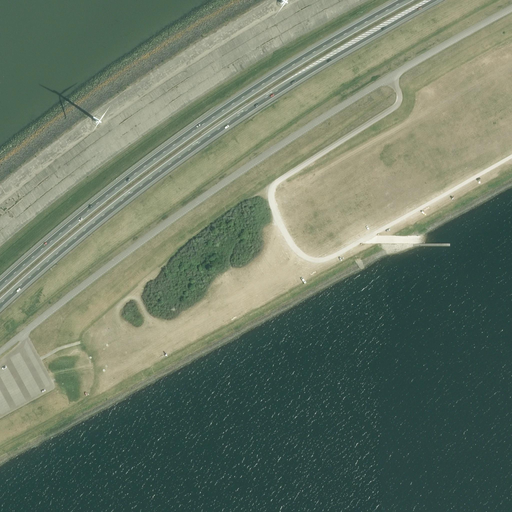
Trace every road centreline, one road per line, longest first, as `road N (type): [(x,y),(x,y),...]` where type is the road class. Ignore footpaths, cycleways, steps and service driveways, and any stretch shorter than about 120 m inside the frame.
road 1 (unclassified): [(0,351),(225,181),(511,8)]
road 2 (trunk): [(0,304),(230,120),(435,0)]
road 3 (trunk): [(406,0),(205,122),(0,286)]
road 4 (track): [(511,156),(315,261)]
